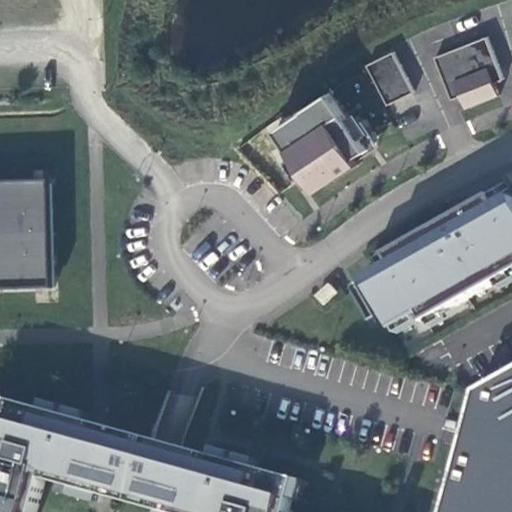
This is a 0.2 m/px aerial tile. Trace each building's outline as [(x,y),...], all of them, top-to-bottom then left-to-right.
[(505,78),(488,36),(436,56),(453,99),(463,95),(468,107),(501,94),(496,82),(505,78)] [(415,91),(395,51),(369,64),(389,104),(415,91)] [(355,126),(332,91),(304,110),(305,110),(278,129),(300,163),(293,168),(301,179),(307,176),(309,178),(324,169),(332,182),(361,162),(359,159),(371,151),(364,140),(372,135),(362,120),(355,126)] [(324,169),(309,178),(317,191),(332,182),(324,169)] [(0,289),(54,288),(52,185),(0,185),(0,289)] [(421,313),(427,322),(511,274),(511,197),(499,205),(494,197),(389,256),(394,264),(368,278),(395,327),(421,313)] [(325,306),(339,293),(332,285),(318,298),(325,306)] [(511,511),(511,381),(489,396),(456,511),(511,511)] [(36,511),(46,479),(95,493),(96,494),(95,423),(93,423),(4,398),(0,413),(0,511),(36,511)] [(103,425),(95,423),(96,494),(104,495),(112,498),(110,446),(110,427),(103,425)] [(291,511),(300,480),(251,466),(241,463),(211,455),(110,427),(110,446),(112,498),(164,511),(291,511)]
